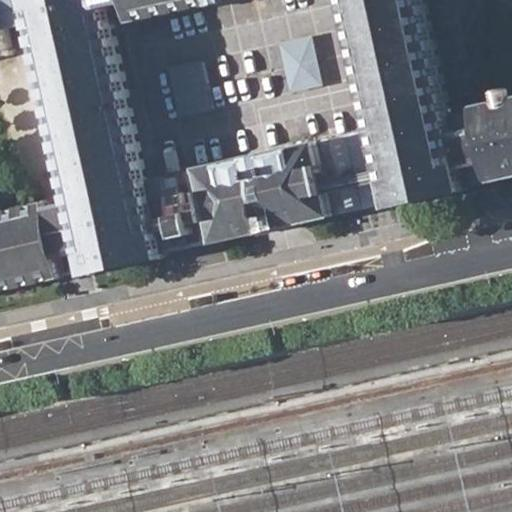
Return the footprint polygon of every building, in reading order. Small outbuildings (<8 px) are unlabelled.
[(0,0),(0,47),(11,45),(12,51),(15,50),(15,46),(18,45),(18,41),(15,42),(10,20),(6,4),(5,0),(0,0)] [(23,17),(36,13),(33,0),(5,0),(6,4),(10,20),(23,17)] [(162,259),(166,258),(165,255),(169,254),(169,252),(150,178),(140,132),(143,131),(142,128),(138,128),(115,24),(118,24),(117,19),(114,20),(111,7),(109,0),(33,0),(36,13),(41,36),(38,36),(39,41),(42,40),(76,193),(72,193),(74,199),(77,199),(79,209),(83,226),(90,253),(92,265),(88,266),(93,274),(98,274),(97,271),(105,269),(161,256),(162,259)] [(137,0),(137,1),(140,16),(138,16),(138,19),(145,21),(144,17),(216,0),(137,0)] [(350,0),(376,125),(391,201),(395,206),(400,206),(399,203),(466,188),(466,190),(471,189),(471,185),(457,113),(456,108),(453,109),(429,0),(350,0)] [(476,108),(494,180),(511,175),(511,95),(482,102),(481,99),(477,100),(475,103),(476,108)] [(466,110),(457,113),(471,185),(494,180),(476,108),(466,110)] [(364,127),(323,137),(339,213),(380,203),(391,201),(376,125),(364,127)] [(202,166),(218,240),(224,239),(270,228),(295,222),(339,213),(323,137),(202,166)] [(169,252),(218,240),(202,166),(150,178),(169,252)] [(66,270),(64,259),(50,204),(54,204),(53,201),(50,201),(50,198),(45,199),(46,202),(0,212),(0,289),(62,275),(62,278),(69,277),(69,269),(66,270)] [(64,202),(54,204),(50,204),(64,259),(76,256),(90,253),(83,226),(79,209),(77,199),(74,199),(64,202)]
